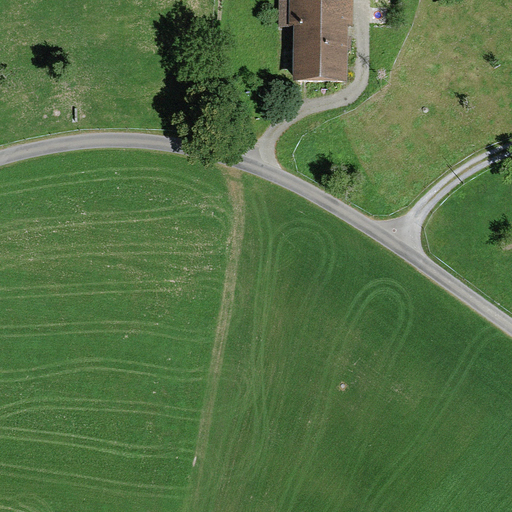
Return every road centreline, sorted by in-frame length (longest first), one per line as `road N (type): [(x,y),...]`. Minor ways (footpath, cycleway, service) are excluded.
road 1 (unclassified): [(511,325),(392,240),(249,163),(129,138),(0,157)]
road 2 (track): [(392,240),(452,179),(511,148)]
